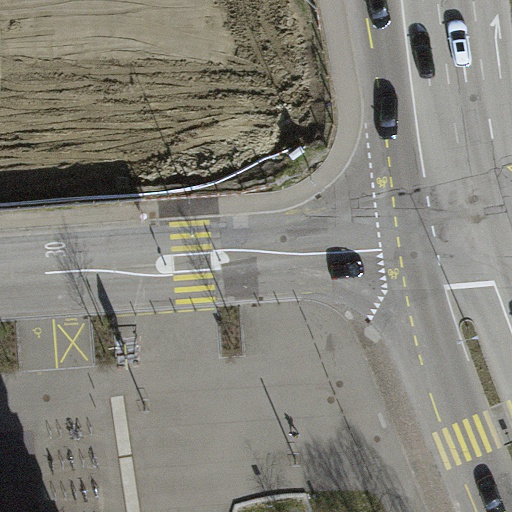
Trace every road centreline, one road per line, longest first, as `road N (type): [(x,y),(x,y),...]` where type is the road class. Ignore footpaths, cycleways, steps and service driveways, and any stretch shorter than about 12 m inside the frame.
road 1 (residential): [(452,240),(0,276)]
road 2 (secondary): [(413,0),(452,240)]
road 3 (secondary): [(452,240),(471,327),(511,441)]
